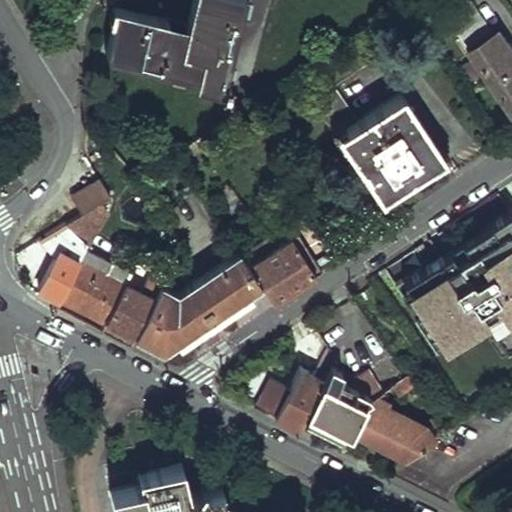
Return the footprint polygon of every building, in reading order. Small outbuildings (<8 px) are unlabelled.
[(115,8),(104,53),(196,74),(195,80),(217,85),(221,68),(237,0),(195,0),(190,23),(115,8)] [(455,0),(440,11),(507,111),(511,107),(511,53),(494,26),(489,28),(469,0),(455,0)] [(337,134),(380,198),(442,156),(399,93),(357,121),(334,88),(311,103),(334,136),(337,134)] [(203,134),(177,150),(185,163),(210,148),(203,134)] [(83,210),(108,193),(97,175),(71,194),(83,210)] [(83,210),(37,240),(46,242),(49,239),(56,242),(61,238),(78,254),(107,200),(104,196),(83,210)] [(511,212),(508,207),(395,283),(435,342),(483,309),(504,340),(511,333),(511,212)] [(242,254),(260,281),(271,298),(272,300),(333,259),(318,238),(306,245),(297,231),(292,234),(285,225),(242,254)] [(60,245),(37,288),(57,297),(78,254),(60,245)] [(78,254),(57,297),(103,320),(123,281),(105,272),(111,261),(83,247),(78,254)] [(154,296),(135,334),(148,341),(162,348),(260,281),(242,254),(239,250),(176,291),(160,284),(154,296)] [(129,271),(111,261),(105,272),(123,281),(129,271)] [(123,281),(103,320),(99,329),(115,338),(129,345),(135,334),(154,296),(123,281)] [(266,376),(252,405),(297,427),(304,412),(327,366),(329,362),(322,358),(314,372),(299,366),(288,386),(266,376)] [(327,366),(304,412),(348,433),(365,401),(370,397),(368,393),(337,379),(340,372),(327,366)] [(365,401),(348,433),(402,460),(429,441),(417,425),(365,401)] [(221,511),(216,490),(182,497),(174,472),(138,480),(140,489),(107,497),(111,511),(221,511)]
